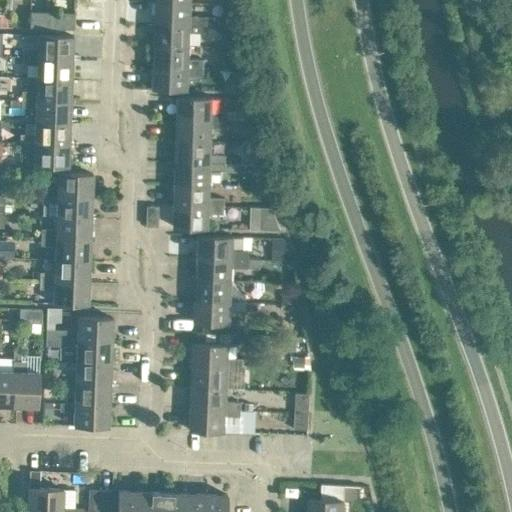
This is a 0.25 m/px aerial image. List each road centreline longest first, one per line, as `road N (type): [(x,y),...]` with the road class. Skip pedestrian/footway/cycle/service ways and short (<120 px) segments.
road 1 (secondary): [(296,0),(335,182),(432,441),(444,511)]
road 2 (secondary): [(511,493),(388,142),(357,0)]
road 3 (residential): [(152,456),(156,345),(106,86),(109,0)]
road 4 (residential): [(0,472),(17,453),(152,456)]
